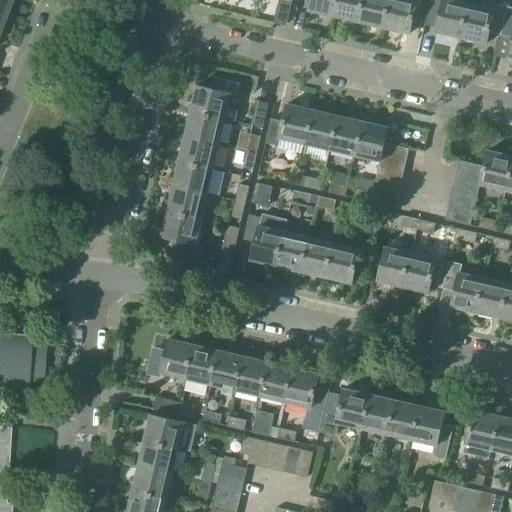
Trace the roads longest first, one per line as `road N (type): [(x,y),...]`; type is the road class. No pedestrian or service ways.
road 1 (residential): [(511,373),(96,279)]
road 2 (residential): [(511,108),(163,30)]
road 3 (residential): [(0,157),(53,17),(72,9),(163,30)]
road 4 (residential): [(96,279),(163,30)]
road 5 (residential): [(83,511),(96,279)]
